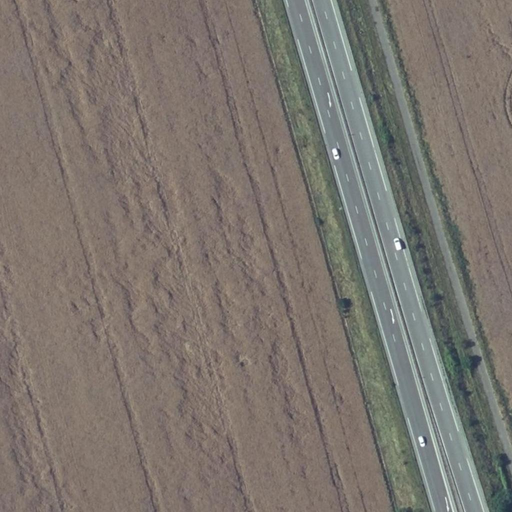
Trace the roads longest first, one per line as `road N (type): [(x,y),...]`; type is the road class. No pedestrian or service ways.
road 1 (trunk): [(475,511),(322,0)]
road 2 (trunk): [(296,0),(444,511)]
road 3 (unclassified): [(372,0),(511,462)]
